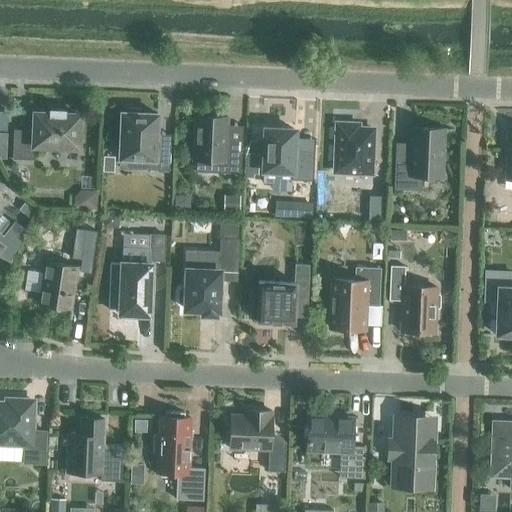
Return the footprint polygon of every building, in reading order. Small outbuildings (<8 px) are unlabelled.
[(170,144),(156,144),(157,114),(141,113),(141,109),(125,108),(125,112),(121,112),(119,158),(142,159),(142,169),(169,170),(170,144)] [(35,145),(77,147),(78,115),(64,114),(64,110),(50,109),(49,114),(35,113),(34,131),(14,130),(13,158),(34,159),(35,145)] [(241,150),(225,149),(227,117),(195,115),(193,160),(225,161),(224,173),(240,174),(241,150)] [(335,172),(371,173),(372,129),(357,129),(358,125),(337,124),(335,172)] [(291,172),(291,180),(312,181),(314,151),(294,150),(294,130),(291,130),(288,127),(281,126),(278,129),(264,129),(263,171),(291,172)] [(442,176),(444,130),(444,129),(411,128),(410,145),(407,147),(407,155),(396,154),(394,189),(420,190),(421,175),(442,176)] [(174,195),(174,211),(189,211),(189,195),(174,195)] [(292,202),(291,217),(310,218),(311,203),(292,202)] [(24,203),(18,209),(28,217),(33,211),(24,203)] [(103,212),(103,227),(118,227),(119,212),(103,212)] [(0,257),(9,261),(23,230),(14,223),(2,238),(0,236),(0,257)] [(149,260),(163,261),(164,235),(150,234),(149,260)] [(79,257),(93,259),(96,239),(82,236),(79,257)] [(219,279),(236,280),(238,239),(220,239),(219,271),(186,269),(185,288),(182,288),(179,291),(179,301),(181,303),(185,303),(185,309),(203,310),(203,314),(215,315),(215,311),(217,311),(219,279)] [(38,304),(71,309),(77,267),(45,262),(38,304)] [(144,297),(149,297),(150,264),(122,263),(119,313),(143,315),(144,297)] [(291,322),(293,323),(293,320),(294,296),(307,297),(309,265),(295,264),(294,282),(293,282),(293,283),(260,281),(261,281),(258,281),(258,283),(257,318),(256,318),(256,321),(259,321),(291,322)] [(440,296),(436,293),(436,288),(404,286),(405,266),(390,265),(388,300),(401,301),(400,330),(434,332),(435,310),(439,308),(440,296)] [(241,267),(240,289),(248,289),(249,267),(241,267)] [(366,294),(378,294),(379,269),(356,268),(355,280),(332,279),(330,328),(364,329),(366,294)] [(511,277),(510,277),(510,287),(498,287),(497,300),(489,299),(489,315),(497,316),(496,335),(511,335),(511,277)] [(45,432),(31,431),(33,401),(16,400),(16,404),(0,403),(0,443),(24,445),(23,463),(44,464),(45,432)] [(284,443),(270,442),(271,411),(244,410),(244,415),(231,414),(229,448),(269,450),(268,470),(283,471),(284,443)] [(190,418),(184,417),(184,413),(169,412),(169,411),(165,411),(165,417),(159,416),(158,435),(153,435),(152,453),(157,453),(156,472),(160,472),(159,476),(161,476),(176,477),(175,499),(203,500),(204,468),(188,468),(188,459),(189,459),(189,458),(188,458),(189,450),(189,448),(190,418)] [(365,446),(351,446),(352,418),(308,416),(307,450),(340,452),(339,468),(349,468),(348,478),(364,478),(365,446)] [(122,445),(103,444),(104,419),(81,418),(80,435),(67,435),(66,471),(100,473),(100,481),(120,481),(122,445)] [(511,424),(509,425),(507,422),(503,422),(500,424),(496,424),(495,447),(490,451),(489,472),(494,477),(510,477),(510,489),(511,489),(511,424)] [(393,477),(429,478),(432,427),(396,425),(395,440),(390,440),(389,457),(394,457),(393,477)] [(353,483),(353,492),(364,492),(365,483),(353,483)] [(50,499),(49,511),(64,511),(65,499),(50,499)] [(369,502),(368,511),(382,511),(383,503),(369,502)]
